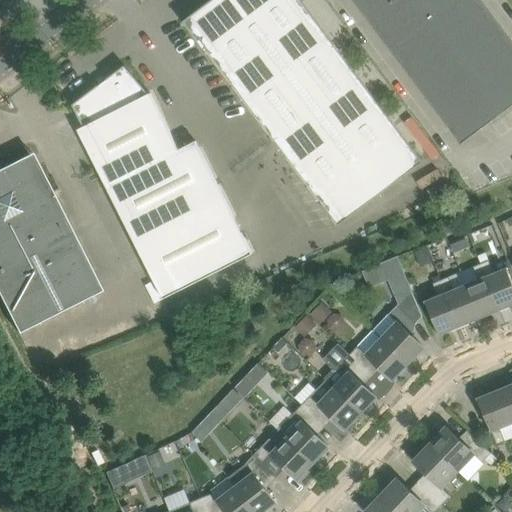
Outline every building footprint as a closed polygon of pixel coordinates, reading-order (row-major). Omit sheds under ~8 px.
[(339,224),(423,161),(301,0),(214,0),(186,21),(200,40),(199,40),(204,48),(206,47),(339,224)] [(353,0),(462,143),(511,105),(511,40),(481,0),(353,0)] [(164,298),(254,253),(197,141),(180,149),(151,93),(149,93),(126,65),(73,104),(84,126),(79,129),(164,298)] [(0,295),(19,332),(102,289),(53,193),(51,194),(31,155),(0,171),(0,170),(0,295)] [(455,253),(465,249),(461,240),(451,244),(455,253)] [(415,251),(420,263),(431,258),(426,247),(415,251)] [(511,279),(507,268),(495,273),(489,260),(486,252),(478,255),(482,263),(501,309),(511,304),(511,279)] [(412,290),(399,257),(398,256),(363,270),(362,271),(370,288),(389,280),(396,297),(412,290)] [(501,309),(482,263),(473,267),(479,279),(467,284),(480,317),(501,309)] [(480,317),(467,284),(455,289),(449,276),(441,280),(460,326),(480,317)] [(441,280),(435,282),(433,283),(439,296),(426,301),(439,333),(438,333),(439,334),(460,326),(441,280)] [(322,302),(310,314),(320,324),(332,312),(322,302)] [(416,322),(402,308),(398,305),(374,330),(382,338),(408,363),(424,346),(408,331),(416,322)] [(305,337),(317,324),(307,314),(295,327),(305,337)] [(274,347),(279,352),(288,342),(283,337),(274,347)] [(358,346),(350,354),(350,355),(369,372),(377,364),(393,379),(408,363),(382,338),(367,354),(358,346)] [(369,372),(350,355),(350,354),(340,343),(339,344),(324,359),(334,368),(324,378),(326,379),(361,413),(377,396),(361,381),(369,372)] [(361,413),(326,379),(325,380),(303,404),(302,404),(321,422),(329,413),(345,429),(361,413)] [(245,397),(251,390),(241,381),(236,387),(245,397)] [(511,384),(499,390),(511,421),(511,384)] [(234,389),(227,396),(237,405),(244,398),(234,389)] [(500,427),(511,422),(511,421),(499,390),(477,398),(478,399),(479,399),(497,444),(505,441),(500,427)] [(321,422),(302,404),(279,429),(313,462),(329,446),(313,430),(321,422)] [(215,428),(222,421),(212,412),(206,419),(215,428)] [(447,427),(431,444),(458,470),(474,454),(483,462),(486,459),(492,453),(487,448),(472,434),(464,443),(447,427)] [(313,462),(279,429),(255,454),(274,472),(282,463),(298,479),(313,462)] [(458,470),(431,444),(414,461),(431,477),(423,486),(442,504),(451,495),(442,487),(458,470)] [(165,461),(161,451),(148,456),(152,466),(165,461)] [(497,458),(492,453),(486,459),(492,464),(497,458)] [(229,476),(255,511),(261,511),(276,501),(263,483),(274,472),(255,454),(246,463),(229,476)] [(413,463),(398,474),(407,487),(422,476),(413,463)] [(128,481),(122,465),(106,472),(113,488),(128,481)] [(227,511),(255,511),(229,476),(211,490),(213,493),(202,497),(208,511),(224,511),(227,511)] [(398,478),(381,495),(398,511),(435,511),(442,504),(423,486),(415,494),(398,478)] [(398,511),(381,495),(365,511),(398,511)] [(208,511),(202,497),(190,502),(170,511),(208,511)]
